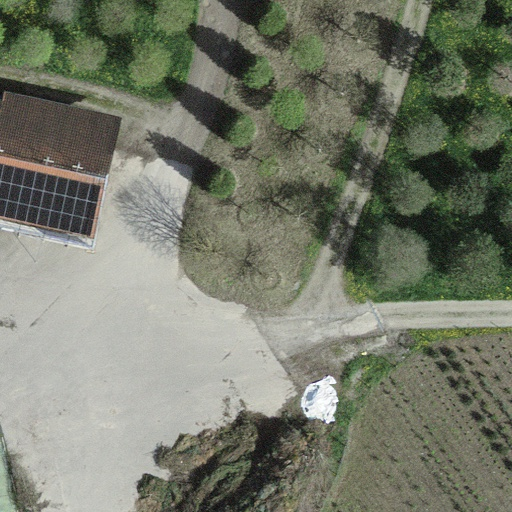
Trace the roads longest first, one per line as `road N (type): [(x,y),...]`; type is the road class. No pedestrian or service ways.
road 1 (track): [(511,324),(325,320),(105,291),(0,265)]
road 2 (track): [(223,0),(215,74),(175,199),(105,291),(0,337)]
road 3 (track): [(325,320),(353,204),(409,62),(424,0)]
